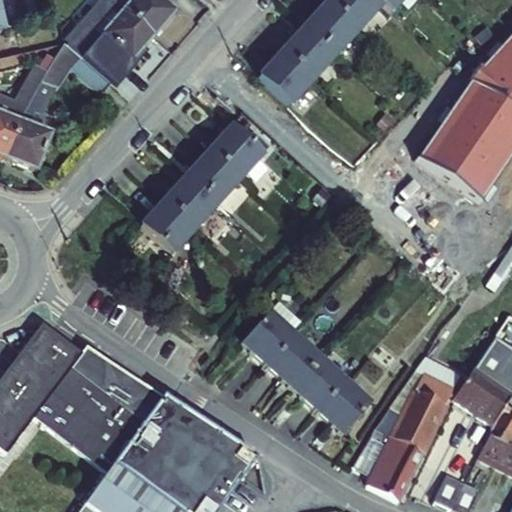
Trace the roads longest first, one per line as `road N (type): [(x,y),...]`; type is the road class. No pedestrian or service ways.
road 1 (residential): [(375,511),(317,481),(58,303),(33,266)]
road 2 (residential): [(246,0),(62,205),(25,233)]
